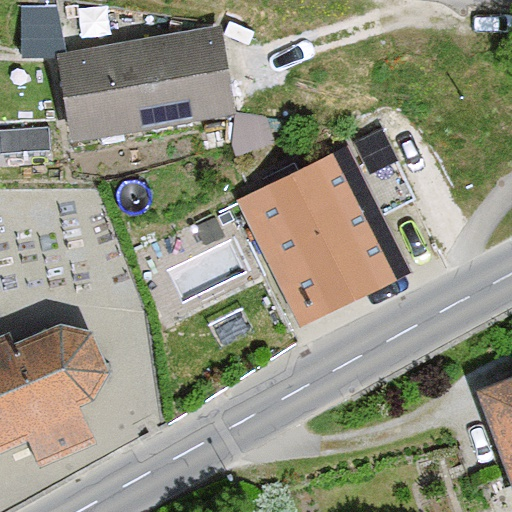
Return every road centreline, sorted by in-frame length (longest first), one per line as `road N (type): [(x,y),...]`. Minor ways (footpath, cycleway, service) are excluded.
road 1 (tertiary): [(76,511),(437,306)]
road 2 (residential): [(511,191),(437,306)]
